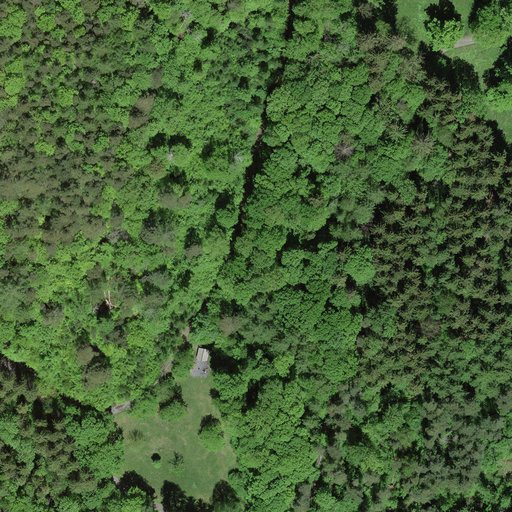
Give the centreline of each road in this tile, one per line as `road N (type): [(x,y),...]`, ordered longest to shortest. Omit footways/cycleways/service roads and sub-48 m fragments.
road 1 (track): [(511,17),(500,32),(440,48),(419,66),(389,150),(307,511)]
road 2 (track): [(269,118),(224,279),(129,403),(101,415),(15,357),(0,356)]
road 3 (track): [(169,511),(91,460),(33,388),(0,366)]
road 4 (track): [(269,118),(300,0)]
